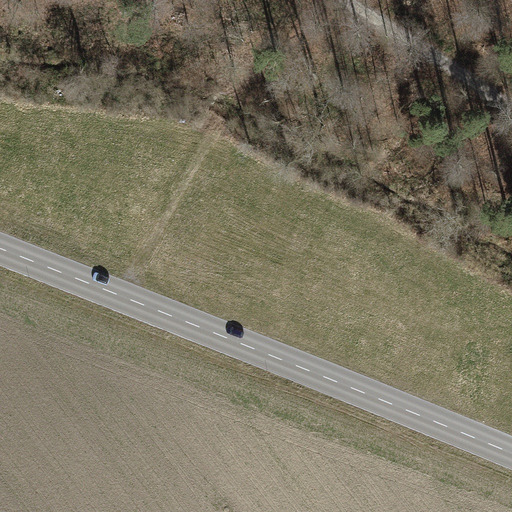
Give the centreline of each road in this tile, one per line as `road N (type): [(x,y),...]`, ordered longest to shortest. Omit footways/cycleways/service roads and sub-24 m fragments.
road 1 (tertiary): [(511,458),(0,250)]
road 2 (track): [(293,0),(123,298)]
road 3 (track): [(346,0),(511,108)]
